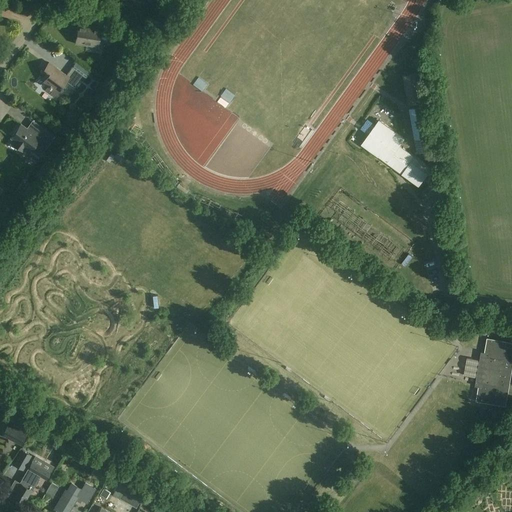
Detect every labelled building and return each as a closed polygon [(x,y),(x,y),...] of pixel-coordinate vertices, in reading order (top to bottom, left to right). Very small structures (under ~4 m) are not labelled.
[(109,34),(112,16),(99,14),(97,27),(78,25),(75,44),(99,47),(101,33),(109,34)] [(382,15),(374,27),(383,33),(392,22),(382,15)] [(395,47),(406,31),(395,23),(384,39),(395,47)] [(409,61),(399,54),(381,78),(391,85),(409,61)] [(49,63),(40,75),(46,79),(43,83),(49,88),(46,91),(54,97),(66,81),(74,86),(83,75),(72,67),(66,75),(49,63)] [(196,79),(206,87),(212,79),(202,72),(196,79)] [(403,75),(408,106),(426,103),(421,72),(403,75)] [(220,96),(230,104),(235,96),(225,89),(220,96)] [(404,95),(394,89),(391,93),(401,100),(404,95)] [(409,109),(417,153),(437,149),(436,144),(432,145),(431,135),(427,136),(422,106),(409,109)] [(405,138),(379,119),(362,144),(419,185),(432,168),(400,145),(405,138)] [(21,124),(11,138),(14,140),(11,143),(23,151),(25,148),(30,152),(31,150),(40,157),(53,139),(42,131),(38,136),(21,124)] [(46,162),(42,168),(47,172),(52,166),(46,162)] [(33,187),(23,179),(16,189),(26,196),(33,187)] [(479,386),(476,401),(506,406),(511,372),(511,341),(487,337),(484,352),(482,352),(476,385),(479,386)] [(494,410),(483,408),(481,418),(493,420),(494,410)] [(16,465),(23,469),(29,458),(28,458),(30,453),(24,450),(16,465)] [(35,457),(29,469),(46,478),(52,467),(35,457)] [(77,457),(72,466),(84,473),(87,469),(94,473),(96,467),(77,457)] [(31,490),(30,489),(33,484),(23,479),(20,483),(17,488),(12,485),(6,494),(23,504),(31,490)] [(120,480),(112,495),(119,499),(120,498),(136,507),(143,495),(127,485),(127,484),(120,480)] [(96,488),(90,484),(85,481),(81,488),(72,483),(67,490),(59,503),(58,502),(54,508),(56,509),(55,511),(56,511),(57,511),(68,511),(76,499),(80,502),(82,499),(87,502),(96,488)] [(100,495),(106,498),(110,492),(104,488),(100,495)]
